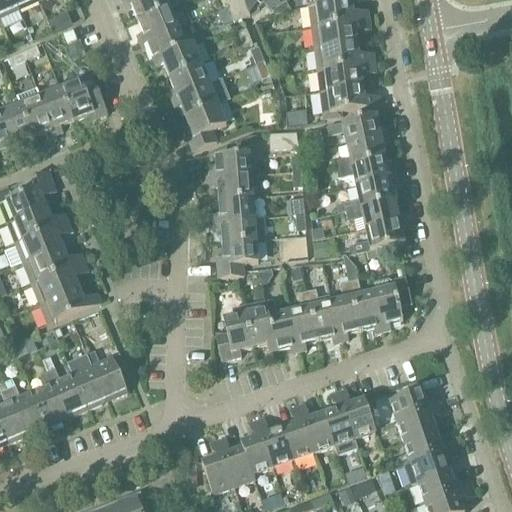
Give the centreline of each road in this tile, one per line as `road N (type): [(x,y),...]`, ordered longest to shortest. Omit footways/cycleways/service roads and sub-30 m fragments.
road 1 (tertiary): [(511,456),(494,404),(429,32)]
road 2 (residential): [(380,0),(440,280),(437,336)]
road 3 (residential): [(180,429),(180,189),(150,121)]
road 4 (residential): [(180,429),(437,336)]
road 5 (residential): [(0,492),(180,429)]
road 6 (residential): [(437,336),(493,511)]
road 7 (residential): [(0,177),(150,121)]
road 8 (residential): [(150,121),(97,0)]
